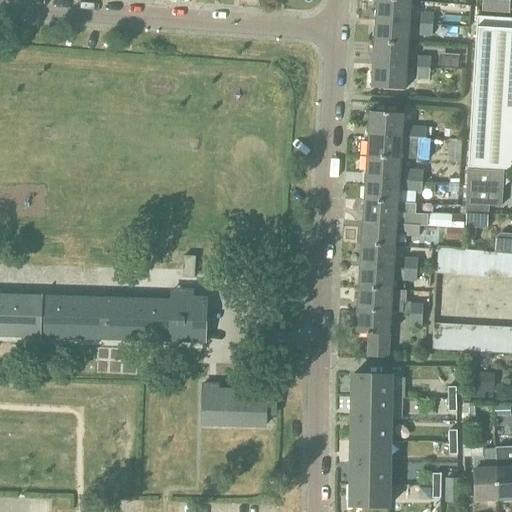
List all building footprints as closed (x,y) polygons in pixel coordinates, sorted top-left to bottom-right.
[(377,0),(376,0),(375,22),(408,24),(410,2),(377,0)] [(483,0),(483,12),(511,13),(511,0),(483,0)] [(420,14),(420,25),(432,26),(432,15),(420,14)] [(511,20),(475,19),(467,170),(468,170),(505,171),(511,171),(511,20)] [(407,46),(408,24),(375,22),(374,44),(407,46)] [(432,26),(420,25),(419,36),(431,37),(432,26)] [(374,44),(372,66),(406,68),(407,46),(374,44)] [(417,69),(429,69),(430,59),(418,58),(417,69)] [(404,91),(406,68),(372,66),(371,89),(404,91)] [(429,80),(429,69),(417,69),(417,80),(429,80)] [(425,129),(402,128),(403,115),(369,113),(368,136),(401,138),(413,139),(419,140),(424,140),(425,129)] [(368,136),(367,157),(400,160),(400,159),(417,160),(419,140),(413,139),(401,138),(368,136)] [(448,140),(446,163),(460,164),(462,140),(448,140)] [(365,179),(398,182),(400,160),(367,157),(365,179)] [(503,207),(505,171),(468,170),(466,214),(488,215),(489,207),(503,207)] [(410,183),(422,184),(422,173),(411,172),(410,183)] [(365,179),(364,201),(397,204),(398,182),(365,179)] [(421,194),(422,184),(410,183),(409,193),(421,194)] [(364,201),(362,223),(396,226),(407,227),(419,227),(419,226),(427,227),(428,215),(415,214),(416,205),(397,204),(364,201)] [(488,215),(466,214),(465,228),(487,229),(488,215)] [(361,245),(394,247),(396,226),(362,223),(361,245)] [(419,227),(407,227),(407,230),(407,233),(406,237),(418,238),(418,233),(419,227)] [(360,267),(393,269),(394,247),(361,245),(360,267)] [(436,274),(447,275),(450,250),(438,249),(436,274)] [(447,275),(458,276),(460,251),(450,250),(447,275)] [(458,276),(469,277),(471,252),(460,251),(458,276)] [(469,277),(480,278),(482,253),(471,252),(469,277)] [(491,279),(491,277),(493,254),(482,253),(480,278),(491,279)] [(491,277),(502,278),(504,255),(493,254),(491,277)] [(502,278),(511,278),(511,255),(504,255),(502,278)] [(183,257),(183,271),(182,278),(194,279),(194,272),(195,257),(183,257)] [(405,260),(405,271),(416,271),(417,260),(405,260)] [(360,267),(358,289),(392,291),(393,269),(360,267)] [(416,271),(405,271),(404,282),(416,282),(416,271)] [(402,314),(410,314),(411,305),(411,304),(403,303),(403,304),(391,303),(392,291),(358,289),(357,311),(390,313),(402,314)] [(204,343),(205,306),(205,302),(197,302),(197,294),(171,293),(171,301),(171,304),(0,298),(0,336),(175,342),(204,343)] [(410,314),(410,316),(422,317),(422,306),(411,305),(410,314)] [(387,360),(390,313),(357,311),(355,334),(367,335),(367,336),(368,336),(367,358),(387,360)] [(421,328),(422,317),(410,316),(409,327),(421,328)] [(442,351),(443,326),(433,325),(431,351),(442,351)] [(452,352),(453,326),(443,326),(442,351),(452,352)] [(462,352),(463,327),(453,326),(452,352),(462,352)] [(472,353),(473,327),(463,327),(462,352),(472,353)] [(483,328),(473,327),(472,353),(482,353),(483,328)] [(493,328),(483,328),(482,353),(492,354),(493,328)] [(503,329),(493,328),(492,354),(502,354),(503,329)] [(511,329),(503,329),(502,354),(511,355),(511,348),(511,329)] [(354,373),(354,395),(392,397),(393,374),(354,373)] [(483,393),(484,374),(471,373),(469,398),(482,399),(483,393)] [(275,393),(265,393),(217,391),(217,387),(202,386),(200,426),(264,428),(264,418),(274,418),(275,393)] [(448,400),(456,400),(455,388),(447,388),(448,400)] [(354,395),(353,417),(392,418),(392,397),(354,395)] [(456,400),(448,400),(448,412),(456,412),(456,400)] [(353,417),(352,439),(391,440),(392,418),(353,417)] [(476,427),(464,427),(465,446),(478,445),(476,427)] [(448,443),(457,443),(456,431),(448,431),(448,443)] [(391,440),(352,439),(352,460),(391,461),(391,440)] [(457,443),(448,443),(449,455),(457,455),(457,443)] [(511,446),(495,448),(495,450),(494,450),(497,500),(511,499),(511,446)] [(475,502),(497,500),(494,450),(483,451),(482,458),(472,458),(475,502)] [(352,460),(351,483),(390,483),(391,461),(352,460)] [(432,475),(432,487),(440,487),(440,475),(432,475)] [(445,480),(445,502),(458,503),(458,480),(445,480)] [(390,483),(351,483),(350,505),(389,506),(390,483)] [(440,499),(440,487),(432,487),(432,499),(440,499)]
